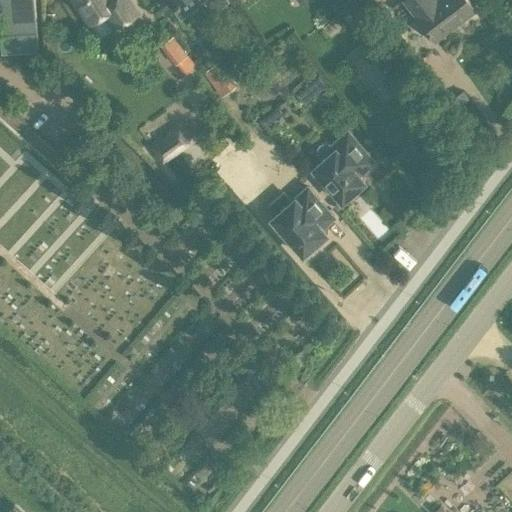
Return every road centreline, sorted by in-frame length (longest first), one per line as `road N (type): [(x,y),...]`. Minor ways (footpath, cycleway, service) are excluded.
road 1 (unclassified): [(229,511),(511,144)]
road 2 (secondary): [(279,511),(511,211)]
road 3 (unclassified): [(326,511),(511,272)]
